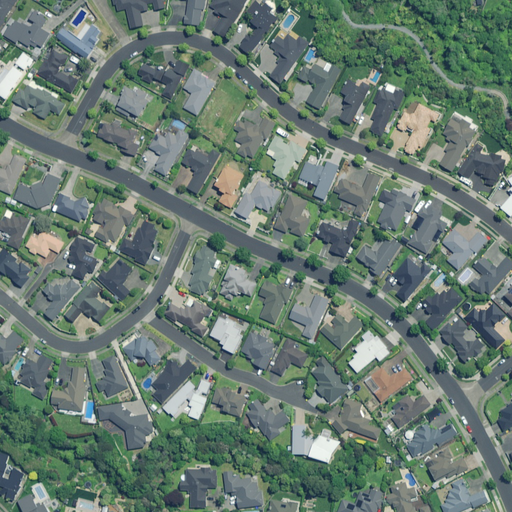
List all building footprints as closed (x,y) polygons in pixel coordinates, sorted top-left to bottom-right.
[(0,0),(0,28),(17,0),(0,0)] [(112,0),(113,5),(115,4),(117,12),(126,10),(130,29),(143,26),(140,12),(148,10),(147,4),(153,3),(154,10),(165,8),(163,0),(112,0)] [(187,0),(188,0),(186,15),(184,15),(183,24),(185,24),(200,26),(202,9),(204,10),(205,0),(187,0)] [(213,0),(210,7),(215,9),(213,13),(221,17),(213,31),(226,38),(246,0),(213,0)] [(263,7),(256,1),(247,13),(253,18),(250,22),(255,26),(250,33),(239,47),(250,55),(278,18),(271,13),(274,9),(266,3),(263,7)] [(35,12),(30,20),(34,22),(30,27),(22,23),(21,24),(13,19),(4,36),(16,43),(18,41),(29,47),(30,45),(35,48),(37,45),(42,47),(50,34),(41,29),(47,19),(35,12)] [(101,30),(93,24),(81,41),(63,29),(56,38),(76,53),(86,60),(93,50),(92,49),(99,40),(96,38),(101,30)] [(297,41),(288,35),(284,41),(279,37),(272,48),(275,51),(274,53),(279,57),(276,61),(279,63),(270,77),(281,84),(309,43),(300,37),(297,41)] [(42,57),(46,59),(38,74),(47,79),(47,80),(71,93),(78,80),(69,75),(68,77),(61,73),(69,56),(54,48),(52,53),(46,50),(42,57)] [(34,61),(23,53),(15,63),(26,71),(34,61)] [(191,65),(180,59),(174,71),(169,68),(167,73),(160,69),(159,71),(144,64),(138,75),(143,77),(142,79),(155,86),(158,80),(167,85),(162,95),(171,99),(184,76),(184,77),(191,65)] [(341,70),(328,63),(325,69),(315,63),(311,70),(304,66),(298,78),(307,83),(308,81),(316,85),(307,102),(320,109),(341,70)] [(10,91),(12,88),(14,89),(17,84),(16,83),(23,74),(13,67),(7,74),(3,71),(0,75),(0,95),(5,99),(11,92),(10,91)] [(216,81),(193,68),(181,89),(191,94),(184,108),(197,116),(216,81)] [(361,87),(349,81),(342,93),(347,96),(344,101),(348,103),(339,119),(351,125),(371,87),(363,82),(361,87)] [(57,96),(39,86),(36,90),(27,85),(23,91),(20,89),(13,101),(28,110),(30,105),(36,108),(33,113),(45,119),(50,110),(59,115),(65,105),(55,100),(57,96)] [(146,92),(135,86),(132,91),(126,87),(121,96),(124,97),(120,104),(140,115),(144,108),(145,109),(150,100),(144,97),(146,92)] [(383,91),(379,90),(374,103),(378,104),(372,119),(375,120),(371,131),(383,136),(394,109),(398,111),(405,94),(396,90),(394,93),(384,89),(383,91)] [(419,106),(411,101),(399,122),(400,123),(397,129),(405,133),(409,127),(414,130),(402,150),(413,156),(419,146),(421,147),(431,130),(427,127),(431,120),(436,123),(440,115),(420,104),(419,106)] [(453,119),(452,118),(443,135),(447,137),(446,139),(450,142),(446,150),(447,151),(440,165),(453,172),(467,146),(469,147),(477,132),(469,128),(472,124),(455,115),(453,119)] [(275,125),(264,118),(260,126),(247,119),(245,124),(239,121),(234,129),(239,132),(235,140),(242,144),(237,153),(246,158),(247,155),(253,158),(264,139),(266,140),(275,125)] [(119,126),(113,123),(111,126),(103,123),(97,137),(118,146),(117,149),(135,156),(139,146),(133,143),(138,132),(129,129),(128,131),(119,127),(119,126)] [(149,148),(155,152),(154,153),(161,157),(154,169),(166,176),(188,135),(179,130),(176,137),(168,132),(165,138),(157,134),(149,148)] [(266,153),(272,157),(271,158),(276,161),(273,166),(276,167),(272,173),(284,180),(295,160),(299,163),(306,150),(289,141),(287,145),(282,143),(283,140),(275,136),(266,153)] [(468,181),(471,176),(473,173),(482,175),(482,178),(497,181),(498,177),(499,178),(500,173),(503,174),(506,159),(501,158),(502,155),(491,153),(490,156),(483,155),(486,149),(477,143),(457,173),(468,181)] [(190,170),(194,172),(192,175),(194,177),(187,188),(198,194),(220,156),(212,151),(208,158),(190,148),(181,162),(192,168),(190,170)] [(0,190),(11,195),(25,162),(14,157),(8,172),(0,168),(0,190)] [(314,164),(307,161),(297,183),(306,187),(308,182),(318,186),(314,195),(324,200),(338,167),(327,162),(325,168),(314,164)] [(243,176),(226,167),(216,186),(221,189),(220,191),(223,192),(218,202),(231,208),(237,197),(233,195),(243,176)] [(380,178),(360,169),(354,183),(339,177),(333,191),(340,194),(338,198),(357,206),(354,214),(362,218),(364,213),(366,213),(380,178)] [(44,181),(29,189),(20,185),(14,199),(38,209),(50,204),(61,179),(47,173),(44,181)] [(511,175),(508,180),(511,185),(511,189),(509,193),(511,196),(501,208),(511,217),(511,215),(511,175)] [(262,208),(268,212),(271,207),(273,208),(281,193),(272,188),(271,190),(267,188),(268,186),(259,180),(251,195),(246,192),(235,212),(247,219),(254,206),(261,210),(262,208)] [(416,200),(407,196),(407,195),(394,188),(393,189),(377,221),(382,224),(380,226),(387,230),(388,227),(396,231),(406,210),(410,212),(416,200)] [(77,200),(60,193),(55,205),(58,206),(55,212),(80,222),(82,218),(86,220),(89,213),(89,214),(93,206),(87,204),(86,197),(77,200)] [(307,201),(290,194),(281,217),(279,216),(275,228),(287,233),(289,228),(292,229),(290,233),(303,238),(310,220),(301,216),(307,201)] [(96,215),(104,220),(105,226),(103,230),(99,228),(95,237),(107,243),(109,239),(115,243),(131,212),(120,207),(119,208),(104,200),(96,215)] [(417,215),(425,219),(423,222),(417,218),(412,227),(418,231),(416,235),(415,234),(409,245),(431,256),(437,246),(431,242),(438,230),(443,233),(448,224),(436,217),(439,212),(428,206),(426,209),(422,207),(417,215)] [(10,219),(2,216),(0,219),(0,229),(12,235),(8,244),(19,250),(24,239),(22,238),(30,221),(19,216),(18,218),(12,215),(10,219)] [(360,223),(351,220),(347,232),(323,222),(317,236),(324,239),(324,240),(333,244),(330,251),(346,257),(350,246),(351,246),(360,223)] [(154,225),(144,221),(141,229),(139,228),(132,242),(124,239),(119,251),(136,259),(135,261),(146,266),(154,249),(151,247),(158,232),(152,230),(154,225)] [(478,233),(468,243),(457,233),(454,230),(442,243),(454,253),(447,261),(458,270),(474,252),(475,253),(487,240),(478,233)] [(64,243),(41,231),(37,239),(31,236),(26,247),(30,249),(29,251),(36,255),(37,253),(46,258),(51,249),(58,253),(64,243)] [(70,248),(72,249),(69,255),(72,256),(70,261),(77,264),(73,275),(84,280),(87,271),(93,274),(98,260),(84,255),(86,250),(92,253),(95,245),(77,237),(75,242),(73,242),(70,248)] [(375,242),(371,247),(364,243),(355,256),(366,264),(364,266),(380,277),(401,245),(395,241),(392,245),(386,240),(382,246),(375,242)] [(216,252),(201,245),(199,250),(190,271),(194,273),(190,284),(191,284),(188,290),(204,297),(213,278),(208,275),(212,267),(217,269),(220,261),(213,258),(216,252)] [(0,270),(12,280),(11,281),(22,288),(23,287),(30,278),(27,276),(31,270),(20,263),(19,265),(15,262),(17,259),(2,249),(0,252),(0,270)] [(511,268),(511,262),(506,257),(496,268),(483,257),(474,268),(483,275),(479,279),(477,277),(469,286),(481,296),(485,291),(490,295),(511,268)] [(393,276),(398,280),(397,281),(403,286),(397,295),(406,302),(431,270),(424,264),(421,269),(407,258),(393,276)] [(131,275),(130,274),(133,271),(120,259),(106,274),(103,272),(97,278),(122,301),(130,292),(123,286),(128,281),(126,280),(131,275)] [(256,285),(244,281),(248,272),(232,265),(225,280),(230,282),(228,286),(224,285),(221,294),(225,296),(225,298),(232,301),(234,295),(238,297),(240,292),(251,297),(256,285)] [(80,287),(71,280),(67,285),(64,283),(62,286),(57,283),(54,287),(49,283),(43,291),(48,296),(47,297),(53,302),(44,313),(53,321),(80,287)] [(262,289),(259,295),(265,297),(263,303),(266,304),(260,318),(276,324),(284,303),(287,304),(292,291),(263,280),(259,288),(262,289)] [(102,290),(92,281),(63,315),(64,317),(73,324),(83,312),(90,317),(91,316),(99,322),(110,309),(103,303),(96,297),(102,290)] [(421,304),(426,309),(425,310),(431,317),(426,322),(434,330),(446,318),(445,317),(463,300),(450,287),(441,295),(438,292),(434,295),(432,293),(421,304)] [(329,301),(315,294),(309,308),(296,303),(289,318),(306,326),(302,335),(312,339),(329,301)] [(212,310),(195,301),(191,308),(186,305),(183,311),(170,303),(164,314),(177,321),(177,320),(192,329),(191,331),(203,337),(208,328),(200,324),(205,315),(208,317),(212,310)] [(505,316),(493,304),(486,311),(484,308),(478,313),(474,308),(464,317),(496,350),(505,341),(492,328),(505,316)] [(349,324),(338,314),(332,322),(329,325),(327,323),(320,331),(341,350),(364,325),(355,317),(349,324)] [(474,356),(476,357),(482,352),(480,350),(484,346),(477,338),(472,342),(471,340),(467,343),(460,335),(468,328),(456,316),(438,332),(450,345),(451,344),(459,352),(457,353),(466,364),(474,356)] [(226,322),(220,319),(211,336),(221,341),(220,343),(224,345),(222,348),(233,354),(242,338),(238,336),(240,331),(233,328),(235,323),(227,319),(226,322)] [(0,362),(5,366),(15,354),(17,352),(15,351),(24,340),(13,331),(6,340),(0,334),(0,362)] [(355,349),(358,352),(353,357),(355,358),(349,363),(357,373),(376,357),(380,361),(390,353),(377,337),(375,338),(369,331),(362,337),(365,341),(355,349)] [(241,352),(248,355),(247,358),(251,360),(250,363),(265,370),(273,354),(271,353),(274,346),(267,342),(268,340),(251,332),(241,352)] [(149,343),(144,336),(137,341),(136,339),(123,348),(132,361),(136,358),(140,364),(146,360),(150,367),(161,359),(155,351),(157,349),(152,341),(149,343)] [(308,356),(293,348),(296,342),(287,338),(271,370),(282,376),(287,367),(289,368),(292,363),(302,368),(308,356)] [(45,390),(48,384),(44,382),(49,371),(48,371),(53,360),(41,355),(37,364),(28,360),(25,366),(27,367),(20,372),(24,376),(20,383),(34,389),(32,394),(44,400),(46,395),(48,391),(45,390)] [(128,388),(114,356),(102,361),(106,369),(104,370),(107,376),(95,381),(99,392),(105,390),(108,397),(128,388)] [(197,369),(188,360),(181,367),(173,359),(166,366),(168,368),(153,384),(158,389),(153,395),(162,404),(197,369)] [(312,373),(318,381),(316,382),(320,386),(316,389),(323,397),(324,396),(330,404),(348,389),(326,361),(312,373)] [(83,385),(85,368),(82,368),(73,367),(71,382),(68,382),(67,392),(53,391),(52,405),(59,405),(58,409),(83,412),(86,385),(83,385)] [(389,377),(382,367),(364,380),(381,402),(412,379),(403,367),(389,377)] [(162,408),(169,415),(171,414),(174,416),(180,410),(178,408),(188,398),(187,396),(195,387),(189,381),(162,408)] [(210,385),(202,381),(198,391),(207,394),(210,385)] [(236,393),(217,387),(212,403),(224,406),(223,412),(239,417),(245,397),(235,394),(236,393)] [(206,399),(194,394),(190,406),(192,407),(189,416),(198,420),(206,399)] [(414,403),(408,395),(397,404),(392,407),(397,414),(391,418),(399,429),(431,405),(423,396),(414,403)] [(361,412),(360,403),(344,398),(340,417),(332,425),(341,435),(348,428),(351,430),(377,440),(381,430),(368,425),(369,422),(365,417),(361,412)] [(266,412),(257,400),(249,406),(252,410),(246,414),(256,428),(258,426),(270,441),(280,434),(277,430),(290,421),(282,411),(275,416),(270,409),(266,412)] [(147,414),(136,416),(136,413),(133,414),(126,409),(122,407),(122,404),(98,408),(100,421),(110,419),(126,431),(129,450),(144,447),(143,442),(146,441),(145,436),(153,434),(151,422),(148,422),(147,414)] [(153,412),(157,409),(153,404),(149,408),(153,412)] [(511,404),(500,411),(504,417),(497,421),(504,432),(511,426),(511,404)] [(415,438),(411,440),(412,442),(406,445),(413,458),(421,453),(422,455),(446,441),(457,435),(451,424),(440,430),(439,429),(432,433),(428,425),(413,434),(415,438)] [(332,454),(339,442),(319,436),(318,440),(305,435),(305,426),(293,426),(292,454),(301,455),(329,464),(332,454)] [(393,430),(388,426),(383,430),(387,435),(393,430)] [(162,435),(158,428),(153,431),(158,438),(162,435)] [(453,460),(447,448),(437,454),(438,457),(426,463),(435,481),(455,470),(457,475),(468,469),(461,456),(453,460)] [(0,454),(0,486),(0,487),(0,496),(6,499),(5,503),(12,506),(25,473),(14,469),(9,481),(2,478),(10,457),(1,453),(0,454)] [(216,469),(201,468),(200,470),(185,469),(185,481),(181,481),(180,491),(188,491),(187,494),(190,494),(190,508),(205,508),(206,493),(215,493),(216,469)] [(235,474),(235,471),(223,472),(226,493),(236,492),(238,509),(263,506),(261,491),(257,491),(257,483),(252,483),(251,472),(240,473),(235,474)] [(443,511),(459,511),(473,507),(473,508),(477,507),(488,502),(483,491),(472,496),(469,489),(468,487),(467,488),(465,483),(463,479),(452,484),(454,488),(449,490),(448,498),(444,500),(445,503),(441,505),(443,511)] [(420,508),(419,506),(415,507),(413,502),(418,501),(414,488),(408,490),(405,483),(391,487),(393,494),(386,496),(389,506),(394,504),(396,511),(429,511),(428,506),(420,508)] [(379,499),(381,493),(368,488),(365,493),(360,491),(355,505),(342,500),(337,511),(375,511),(378,507),(379,508),(382,500),(379,499)] [(38,508),(30,495),(17,502),(23,511),(47,511),(44,504),(38,508)] [(296,511),(298,504),(270,499),(267,511),(296,511)]
